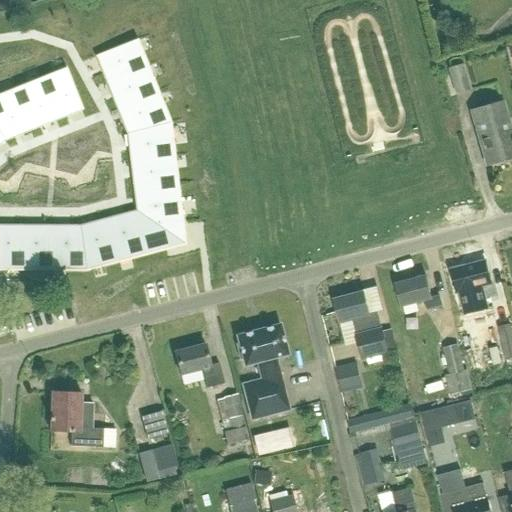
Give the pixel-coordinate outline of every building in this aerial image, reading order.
[(0,271),(85,272),(186,245),(171,123),(137,40),(95,57),(95,59),(98,58),(104,73),(101,74),(106,84),(108,83),(114,98),(112,99),(116,110),(118,109),(124,124),(122,125),(126,135),(126,136),(128,135),(130,151),(128,152),(129,163),(132,163),(134,179),(131,179),(134,200),(146,199),(147,210),(135,214),(134,211),(123,214),(123,217),(108,221),(107,219),(96,221),(96,224),(81,228),(80,226),(69,226),(69,228),(53,228),(53,226),(41,226),(41,228),(25,228),(25,226),(14,226),(14,228),(0,227),(0,271)] [(472,91),(465,64),(450,69),(457,95),(472,91)] [(0,94),(0,142),(3,141),(4,142),(5,142),(14,138),(13,136),(28,130),(29,132),(40,128),(39,126),(54,120),(55,122),(66,118),(65,115),(80,109),(81,112),(83,111),(66,68),(0,94)] [(486,167),(511,159),(511,139),(501,103),(470,112),(486,167)] [(475,301),(494,296),(485,262),(452,270),(458,293),(473,290),(475,301)] [(429,310),(442,306),(440,297),(432,299),(426,277),(396,285),(402,307),(424,301),(429,310)] [(378,313),(371,315),(365,293),(334,301),(340,323),(353,320),(363,360),(388,354),(387,353),(383,333),(378,313)] [(243,386),(252,420),(289,410),(275,358),(287,355),(279,326),(237,337),(239,345),(236,345),(240,360),(242,359),(244,366),(257,363),(262,381),(243,386)] [(383,333),(387,353),(396,351),(392,331),(383,333)] [(445,348),(451,376),(465,371),(459,344),(445,348)] [(219,365),(218,365),(210,367),(205,346),(174,354),(180,375),(201,370),(207,390),(224,385),(219,365)] [(481,404),(511,395),(511,368),(474,379),(481,404)] [(437,389),(440,404),(460,399),(457,384),(437,389)] [(70,433),(70,446),(102,448),(116,448),(116,431),(102,430),(90,429),(91,404),(80,404),(81,394),(51,393),(50,432),(70,433)] [(225,398),(230,419),(244,416),(239,394),(225,398)] [(354,434),(418,417),(414,404),(351,421),(354,434)] [(454,406),(422,414),(427,432),(458,424),(454,406)] [(147,438),(168,433),(162,411),(142,417),(147,438)] [(418,422),(393,429),(399,451),(424,444),(418,422)] [(247,427),(226,432),(229,445),(250,440),(247,427)] [(280,450),(276,434),(253,440),(257,455),(280,450)] [(460,446),(465,466),(492,460),(487,440),(460,446)] [(171,446),(137,455),(145,484),(175,476),(173,468),(177,467),(171,446)] [(379,459),(364,463),(367,478),(382,474),(379,459)] [(491,511),(489,501),(488,501),(484,484),(442,495),(446,511),(491,511)] [(229,511),(256,511),(254,500),(251,490),(235,494),(238,504),(228,506),(229,511)] [(392,495),(396,511),(417,511),(412,490),(392,495)] [(271,511),(295,511),(291,495),(268,500),(271,511)]
